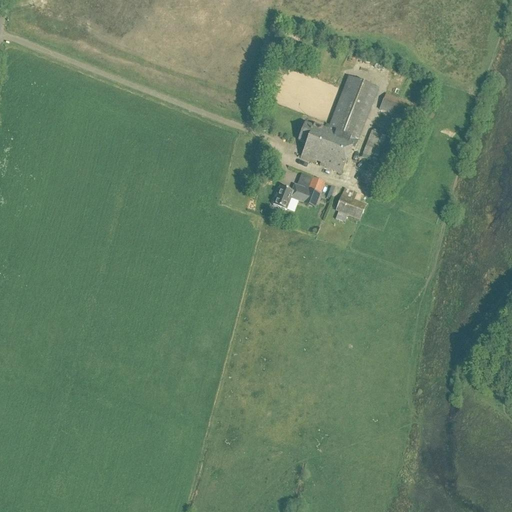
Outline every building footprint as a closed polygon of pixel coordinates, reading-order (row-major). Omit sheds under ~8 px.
[(348,71),(350,60),(343,58),(341,70),(348,71)] [(352,154),(379,91),(349,79),(327,131),(315,126),(314,129),(304,125),(297,141),(307,145),(301,159),(340,175),(350,153),(352,154)] [(381,94),(375,111),(405,122),(411,105),(381,94)] [(359,161),(374,164),(380,135),(366,132),(359,161)] [(383,192),(387,180),(383,178),(378,190),(383,192)] [(271,205),(284,211),(288,200),(314,210),(319,196),(320,196),(325,183),(312,179),(308,192),(293,186),(291,193),(278,187),(271,205)] [(366,207),(354,202),(357,195),(345,190),(342,197),(335,212),(359,222),(366,207)]
